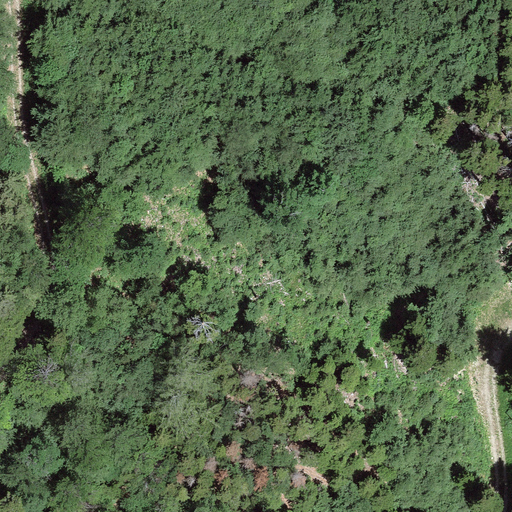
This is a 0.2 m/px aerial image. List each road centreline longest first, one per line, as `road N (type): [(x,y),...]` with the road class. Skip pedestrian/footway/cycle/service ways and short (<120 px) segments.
road 1 (track): [(0,379),(31,351),(53,297),(21,116),(15,0)]
road 2 (track): [(504,511),(503,458),(488,396),(511,335)]
